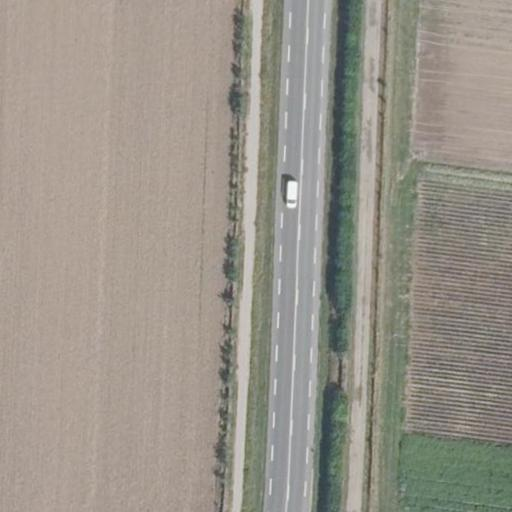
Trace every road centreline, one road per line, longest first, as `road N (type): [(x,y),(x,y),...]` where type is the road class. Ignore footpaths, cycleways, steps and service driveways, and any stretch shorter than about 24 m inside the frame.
road 1 (track): [(379,511),(403,0)]
road 2 (secondary): [(308,0),(287,511)]
